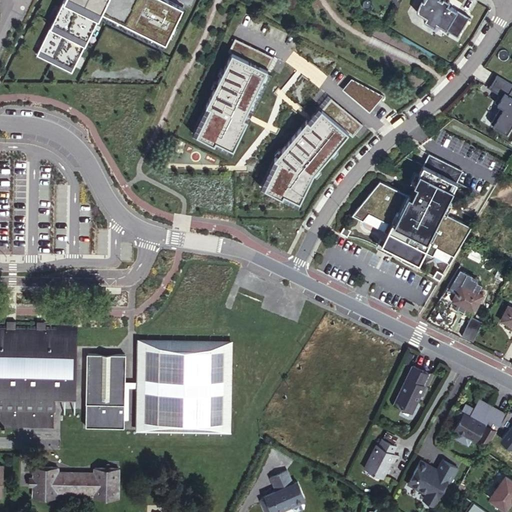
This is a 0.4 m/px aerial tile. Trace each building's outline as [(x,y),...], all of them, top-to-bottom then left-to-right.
[(181,7),(166,0),(60,0),(33,54),(71,74),(97,19),(164,46),(181,7)] [(419,0),(418,1),(417,4),(416,7),(416,11),(416,12),(425,17),(423,21),(434,27),(436,23),(457,36),(469,15),(456,8),(456,9),(450,6),(449,8),(445,6),(448,0),(419,0)] [(272,55),(234,38),(227,52),(230,53),(194,135),(231,153),(270,72),(266,69),(272,55)] [(353,75),(342,89),(370,110),(381,96),(353,75)] [(489,87),(500,94),(495,101),(497,103),(501,105),(491,122),(507,132),(511,123),(511,84),(496,75),(489,87)] [(361,124),(330,97),(309,123),(306,120),(272,159),(276,160),(275,162),(263,189),(297,205),(311,173),(347,132),(351,135),(361,124)] [(362,239),(433,275),(439,279),(443,273),(471,226),(445,213),(452,201),(448,198),(463,170),(429,153),(418,171),(415,170),(410,179),(417,183),(411,194),(380,179),(351,214),(340,232),(347,236),(362,239)] [(456,293),(453,301),(459,304),(457,309),(464,312),(466,307),(475,311),(482,294),(478,292),(473,290),(461,284),(464,274),(457,271),(448,290),(456,293)] [(309,303),(241,272),(221,311),(295,332),(309,303)] [(477,281),(473,290),(478,292),(482,283),(477,281)] [(406,301),(404,306),(411,311),(414,306),(406,301)] [(511,308),(508,306),(500,321),(511,326),(511,308)] [(474,340),(481,319),(469,315),(462,336),(474,340)] [(31,319),(31,325),(15,324),(15,321),(5,320),(5,324),(0,324),(0,425),(53,426),(54,395),(75,395),(76,326),(42,325),(42,320),(31,319)] [(226,429),(227,340),(137,339),(136,381),(136,388),(136,428),(226,429)] [(123,354),(87,354),(85,425),(123,425),(123,420),(123,382),(123,354)] [(421,385),(426,374),(410,366),(391,404),(410,413),(423,386),(421,385)] [(127,388),(136,388),(136,381),(123,382),(123,420),(127,420),(127,388)] [(485,415),(490,406),(478,399),(476,402),(485,407),(482,414),(485,415)] [(490,442),(504,414),(490,406),(485,415),(482,414),(485,407),(476,402),(473,409),(464,404),(460,412),(459,411),(456,416),(459,418),(455,426),(456,430),(458,430),(455,435),(457,439),(464,443),(468,442),(471,437),(472,438),(477,437),(477,435),(490,442)] [(390,453),(394,446),(379,439),(375,446),(373,445),(361,468),(379,476),(381,476),(385,469),(384,467),(387,462),(388,463),(393,455),(390,453)] [(434,503),(446,481),(449,483),(457,469),(441,460),(435,469),(435,470),(437,471),(435,474),(430,472),(429,466),(419,460),(412,472),(416,475),(409,486),(424,494),(423,496),(424,500),(430,504),(434,503)] [(94,471),(89,471),(57,470),(57,465),(34,465),(33,477),(29,477),(29,484),(33,484),(33,495),(57,495),(57,490),(92,492),(92,496),(118,496),(118,466),(94,466),(94,471)] [(435,469),(429,466),(430,472),(435,474),(437,471),(435,470),(435,469)] [(275,491),(259,498),(264,511),(285,511),(307,503),(298,481),(293,483),(287,469),(268,477),(275,491)] [(409,486),(416,475),(412,472),(405,483),(409,486)] [(511,497),(511,480),(505,475),(489,498),(504,509),(510,501),(511,497)] [(485,511),(472,502),(465,511),(485,511)]
